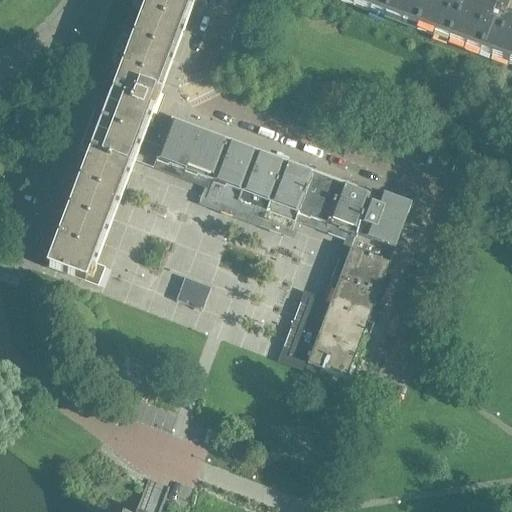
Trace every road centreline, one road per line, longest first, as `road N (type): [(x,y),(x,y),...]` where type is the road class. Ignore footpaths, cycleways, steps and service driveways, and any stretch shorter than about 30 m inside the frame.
road 1 (residential): [(360,390),(441,185),(203,97),(199,74),(227,0)]
road 2 (unclassified): [(197,472),(111,436),(16,368),(0,327)]
